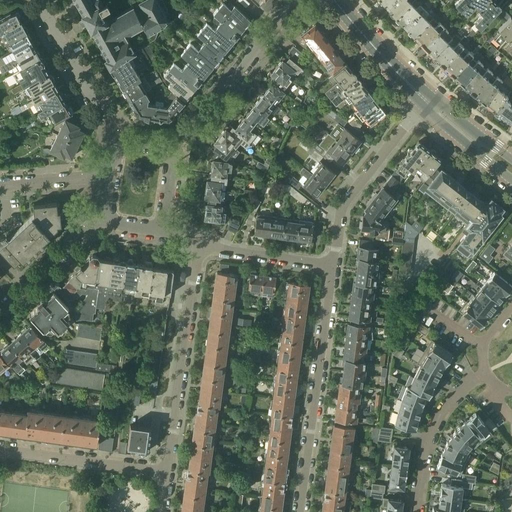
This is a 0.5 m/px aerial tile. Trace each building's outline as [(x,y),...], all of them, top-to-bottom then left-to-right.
[(75,0),(83,14),(82,15),(91,32),(92,31),(102,51),(101,51),(109,67),(128,56),(132,54),(142,48),(156,39),(160,29),(169,20),(164,11),(168,9),(162,0),(144,0),(140,2),(143,9),(137,12),(133,6),(107,21),(102,12),(110,7),(106,1),(103,3),(101,0),(75,0)] [(395,18),(396,18),(413,0),(394,0),(387,8),(390,11),(389,15),(392,18),(395,18)] [(402,24),(405,27),(424,8),(416,0),(413,0),(396,18),(395,22),(398,25),(401,24),(402,24)] [(458,0),(455,4),(460,10),(469,0),(458,0)] [(475,7),(479,10),(489,0),(469,0),(460,10),(466,16),(475,7)] [(489,0),(479,10),(478,11),(482,14),(474,22),(478,26),(474,31),(476,33),(501,7),(499,6),(500,4),(496,0),(489,0)] [(223,2),(218,8),(242,31),(246,26),(248,27),(251,24),(250,22),(251,20),(242,12),(244,8),(238,3),(235,6),(231,1),(227,5),(223,2)] [(497,11),(507,20),(511,16),(501,7),(497,11)] [(239,35),(242,31),(218,8),(213,14),(214,15),(213,21),(215,23),(234,41),(235,40),(237,40),(240,37),(239,35)] [(433,17),(424,8),(405,27),(409,31),(408,31),(408,34),(410,37),(413,37),(414,36),(414,37),(433,18),(433,17)] [(0,33),(20,22),(18,18),(20,17),(18,13),(16,14),(16,13),(12,15),(11,14),(0,19),(0,33)] [(505,37),(508,39),(511,34),(511,17),(511,16),(507,20),(498,30),(500,31),(499,32),(493,38),(500,44),(505,38),(505,37)] [(420,43),(423,47),(444,26),(439,22),(438,23),(433,18),(414,37),(413,40),(416,43),(419,43),(420,43)] [(6,37),(9,44),(27,34),(26,33),(28,31),(26,27),(23,27),(20,22),(0,33),(0,36),(2,36),(3,39),(6,37)] [(207,22),(202,28),(226,50),(230,46),(230,47),(233,46),(234,42),(233,42),(234,41),(215,23),(212,27),(207,22)] [(323,32),(321,32),(315,24),(300,36),(311,49),(326,37),(325,36),(325,34),(323,32)] [(432,57),(433,57),(452,38),(447,32),(448,31),(444,26),(423,47),(427,51),(426,54),(429,57),(432,57)] [(205,41),(201,45),(218,60),(219,60),(220,61),(222,60),(224,58),(224,56),(223,55),(224,54),(223,54),(226,50),(202,28),(197,34),(205,41)] [(27,34),(9,44),(11,49),(0,55),(0,64),(33,46),(30,40),(30,39),(30,37),(29,35),(28,34),(27,34)] [(314,57),(319,64),(322,62),(336,50),(335,50),(336,48),(334,45),(331,45),(326,37),(311,49),(316,55),(314,57)] [(436,64),(439,63),(443,67),(462,47),(464,46),(459,41),(457,43),(452,38),(433,57),(432,60),(436,64)] [(218,60),(201,45),(199,44),(197,46),(195,46),(191,43),(186,49),(192,54),(210,70),(213,67),(213,66),(215,67),(217,66),(218,65),(219,62),(218,61),(218,60)] [(473,51),(475,53),(481,47),(479,44),(473,51)] [(19,63),(22,68),(40,58),(39,57),(40,56),(40,55),(38,52),(37,51),(36,51),(33,46),(0,64),(0,70),(2,73),(19,63)] [(149,46),(145,48),(149,55),(153,53),(149,46)] [(304,55),(293,46),(288,53),(289,53),(287,55),(295,62),(302,56),(304,55)] [(449,72),(453,76),(472,57),(474,55),(468,50),(467,52),(462,47),(443,67),(443,70),(446,73),(449,72)] [(206,75),(210,70),(192,54),(186,49),(182,55),(189,61),(185,66),(202,80),(202,79),(203,80),(206,79),(207,78),(207,75),(206,75)] [(332,75),(332,74),(347,63),(341,56),(341,54),(339,51),(337,51),(336,50),(322,62),(332,75)] [(149,55),(153,62),(159,59),(153,53),(149,55)] [(109,67),(110,69),(108,70),(111,75),(113,75),(116,79),(139,65),(132,54),(128,56),(109,67)] [(282,62),(277,68),(292,80),(296,75),(293,72),(294,71),(297,73),(301,68),(287,56),(285,58),(282,56),(279,60),(282,62)] [(298,64),(304,60),(302,56),(295,62),(298,64)] [(459,82),(463,85),(482,65),(483,63),(478,60),(477,61),(472,57),(453,76),(453,77),(453,79),(456,82),(459,82)] [(44,59),(40,58),(22,68),(12,74),(16,81),(19,79),(21,83),(11,89),(14,94),(26,87),(49,74),(45,67),(46,63),(44,59)] [(491,68),(494,70),(502,60),(499,58),(491,68)] [(116,79),(118,83),(118,87),(119,88),(121,90),(122,89),(122,90),(141,79),(138,73),(147,66),(144,61),(139,65),(116,79)] [(174,63),(169,69),(192,88),(194,90),(197,86),(200,86),(202,83),(201,81),(202,80),(185,66),(182,69),(174,63)] [(348,65),(347,63),(332,74),(332,75),(328,77),(333,84),(324,91),(330,98),(357,77),(353,71),(353,68),(350,65),(348,65)] [(469,91),(474,94),(491,74),(492,72),(487,67),(486,69),(482,65),(463,85),(463,86),(463,89),(467,92),(469,91)] [(286,86),(292,80),(277,68),(273,73),(270,71),(267,75),(269,77),(267,79),(272,83),(284,93),(282,91),(286,86)] [(190,94),(194,90),(192,88),(169,69),(165,74),(173,81),(169,85),(186,100),(186,99),(189,100),(191,96),(190,94)] [(50,74),(49,74),(26,87),(26,88),(26,91),(28,94),(30,95),(30,96),(32,95),(35,100),(27,104),(27,103),(20,107),(22,111),(34,105),(39,102),(59,91),(54,82),(55,79),(52,75),(50,74)] [(495,77),(491,74),(474,94),(474,95),(473,97),(478,102),(480,100),(484,103),(500,84),(502,80),(497,75),(495,77)] [(141,79),(122,90),(123,90),(121,92),(123,96),(126,96),(129,101),(150,88),(162,81),(160,77),(149,84),(145,76),(141,79)] [(364,83),(362,82),(357,77),(330,98),(335,105),(344,98),(349,104),(352,101),(368,89),(367,88),(367,86),(364,83)] [(491,109),(495,111),(508,94),(511,88),(511,87),(502,80),(500,84),(484,103),(485,104),(485,107),(488,110),(491,109)] [(263,94),(276,104),(280,99),(279,99),(284,93),(272,83),(268,88),(266,87),(262,93),(263,94)] [(150,122),(153,119),(155,104),(148,102),(148,98),(149,97),(147,93),(151,91),(150,88),(129,101),(133,108),(133,111),(135,115),(143,116),(143,118),(146,121),(150,122)] [(355,110),(358,115),(377,101),(373,96),(374,95),(374,93),(372,90),(369,90),(368,89),(352,101),(358,108),(355,110)] [(38,119),(48,113),(48,112),(66,103),(62,97),(63,97),(63,94),(61,92),(59,91),(39,102),(34,105),(39,114),(36,116),(38,119)] [(175,115),(174,113),(184,101),(172,91),(165,99),(170,103),(167,106),(163,105),(164,102),(156,100),(155,104),(153,119),(160,120),(162,119),(171,120),(175,115)] [(263,94),(262,93),(257,98),(259,100),(254,105),(257,107),(266,115),(269,117),(271,119),(280,108),(276,104),(263,94)] [(496,112),(495,112),(493,115),(500,119),(502,117),(503,118),(503,117),(510,122),(511,121),(511,107),(509,105),(511,102),(508,100),(511,96),(508,94),(495,111),(496,112)] [(318,98),(322,104),(326,100),(322,95),(318,98)] [(380,105),(377,101),(358,115),(362,119),(365,117),(370,124),(386,111),(385,111),(386,110),(386,108),(383,104),(381,104),(380,105)] [(48,112),(48,113),(53,120),(48,123),(50,126),(72,114),(71,113),(72,113),(73,110),(71,106),(68,106),(66,103),(48,112)] [(257,107),(254,105),(249,112),(248,110),(243,116),(244,117),(260,129),(269,117),(266,115),(257,107)] [(338,114),(333,120),(343,127),(347,122),(338,114)] [(244,117),(243,116),(238,122),(239,124),(235,128),(251,141),(260,129),(244,117)] [(361,125),(354,118),(349,122),(357,129),(361,125)] [(65,120),(58,135),(78,144),(81,144),(82,140),(81,139),(81,138),(84,132),(76,128),(77,125),(65,120)] [(230,124),(229,126),(226,124),(222,129),(225,131),(221,136),(235,148),(240,143),(245,147),(251,141),(235,128),(230,124)] [(342,135),(337,140),(351,152),(361,140),(345,127),(340,133),(342,135)] [(342,163),(351,152),(337,140),(328,133),(319,144),(327,151),(342,163)] [(77,146),(78,144),(58,135),(51,150),(47,148),(44,148),(45,160),(53,159),(53,155),(54,152),(62,156),(63,154),(71,158),(74,152),(75,152),(77,151),(79,148),(78,146),(77,146)] [(210,144),(212,146),(211,148),(213,150),(225,160),(231,162),(240,151),(235,148),(221,136),(216,142),(213,140),(210,144)] [(274,140),(279,144),(282,140),(274,136),(273,139),(274,140)] [(271,143),(277,149),(279,144),(274,140),(271,143)] [(412,172),(414,170),(430,150),(419,141),(413,148),(412,147),(409,148),(407,150),(407,153),(408,154),(397,168),(396,168),(391,174),(392,174),(401,181),(406,175),(404,174),(408,169),(412,172)] [(315,149),(323,156),(327,151),(319,144),(318,145),(315,142),(312,147),(315,149)] [(319,161),(323,156),(315,149),(310,154),(319,161)] [(434,149),(430,150),(414,170),(424,178),(418,184),(419,185),(423,181),(425,179),(436,166),(442,158),(437,155),(437,152),(434,149)] [(225,160),(213,150),(209,154),(213,158),(213,160),(212,160),(210,175),(230,178),(231,171),(226,171),(227,162),(224,162),(225,160)] [(268,167),(258,162),(256,167),(266,172),(268,167)] [(321,162),(312,173),(326,184),(335,173),(321,162)] [(440,169),(436,166),(425,179),(423,181),(440,195),(436,200),(466,224),(462,229),(467,232),(460,241),(455,248),(467,257),(472,250),(473,251),(502,214),(500,212),(503,208),(491,198),(487,202),(485,200),(484,202),(441,168),(440,169)] [(317,195),(326,184),(312,173),(303,185),(317,195)] [(397,187),(401,181),(392,174),(388,179),(397,187)] [(230,178),(210,175),(208,175),(208,177),(205,177),(204,183),(206,183),(206,189),(220,191),(221,183),(225,183),(226,178),(230,178)] [(289,181),(298,188),(302,183),(293,176),(289,181)] [(371,197),(372,199),(387,210),(397,197),(391,193),(392,192),(397,187),(388,179),(383,186),(382,186),(377,192),(376,191),(371,197)] [(297,190),(292,186),(289,185),(288,194),(289,192),(293,195),(297,190)] [(206,204),(226,207),(226,206),(223,206),(225,192),(220,191),(206,189),(205,197),(202,196),(202,202),(205,202),(205,204),(206,204)] [(297,190),(293,195),(303,203),(307,198),(297,190)] [(367,210),(385,225),(387,226),(390,222),(387,219),(386,220),(384,219),(385,218),(383,216),(387,210),(372,199),(371,197),(366,203),(368,204),(364,209),(367,210)] [(255,198),(250,207),(256,210),(261,201),(255,198)] [(0,250),(14,266),(14,265),(18,262),(20,264),(50,236),(47,233),(55,226),(55,222),(61,221),(60,211),(57,211),(57,203),(33,205),(34,218),(7,243),(5,241),(0,245),(0,250)] [(224,222),(226,207),(206,204),(204,219),(224,222)] [(368,231),(377,232),(378,229),(385,229),(385,225),(367,210),(364,214),(363,214),(362,220),(360,220),(359,227),(361,227),(361,228),(369,229),(368,231)] [(269,235),(271,216),(270,216),(270,220),(264,219),(264,215),(257,214),(254,233),(269,235)] [(282,237),(284,222),(277,221),(278,217),(271,216),(269,235),(282,237)] [(226,229),(236,233),(240,224),(238,223),(239,221),(233,219),(232,220),(230,220),(226,229)] [(296,239),(299,224),(299,220),(292,219),(291,223),(284,222),(282,237),(296,239)] [(305,224),(299,224),(296,239),(310,241),(313,221),(305,220),(305,224)] [(402,245),(403,238),(393,237),(392,244),(402,245)] [(373,240),(360,238),(357,258),(378,260),(379,255),(377,255),(378,248),(372,247),(373,240)] [(403,242),(402,249),(412,251),(413,243),(403,242)] [(402,249),(401,257),(411,258),(412,251),(402,249)] [(484,250),(480,255),(488,262),(492,256),(484,250)] [(88,288),(93,288),(98,257),(97,255),(92,254),(89,257),(88,263),(82,268),(80,266),(68,278),(70,280),(58,291),(67,300),(76,299),(82,293),(88,288)] [(98,257),(93,288),(107,290),(111,261),(111,260),(108,257),(106,257),(103,259),(100,259),(98,257)] [(410,265),(411,258),(401,257),(400,264),(410,265)] [(112,261),(111,261),(107,290),(106,299),(119,301),(121,292),(125,263),(120,262),(120,261),(117,258),(116,258),(113,260),(112,261)] [(358,264),(357,270),(379,272),(379,267),(377,267),(378,260),(357,258),(356,264),(358,264)] [(121,292),(135,295),(139,265),(134,264),(133,260),(128,260),(126,263),(125,263),(121,292)] [(503,270),(507,265),(502,260),(498,266),(503,270)] [(137,295),(149,297),(153,267),(152,266),(152,263),(145,262),(145,265),(139,265),(135,295),(133,305),(137,306),(138,298),(136,298),(137,295)] [(154,304),(168,306),(173,270),(162,268),(161,264),(156,263),(154,267),(153,267),(149,297),(155,298),(154,304)] [(410,265),(400,264),(399,272),(409,273),(410,265)] [(177,272),(176,278),(177,280),(183,281),(185,279),(186,273),(185,271),(178,270),(177,272)] [(378,277),(379,272),(357,270),(356,275),(354,275),(354,281),(373,284),(375,284),(376,277),(378,277)] [(505,294),(511,285),(494,271),(487,280),(505,294)] [(216,272),(214,289),(233,291),(235,275),(216,272)] [(261,291),(263,275),(249,273),(247,293),(252,294),(252,290),(261,291)] [(275,277),(263,275),(261,291),(268,292),(268,296),(272,297),(275,277)] [(505,294),(487,280),(481,287),(499,302),(505,294)] [(354,281),(352,293),(373,296),(374,292),(372,291),(373,284),(354,281)] [(54,291),(59,286),(55,282),(50,286),(54,291)] [(289,282),(287,298),(305,301),(307,285),(289,282)] [(475,295),(493,310),(499,302),(481,287),(481,288),(475,295)] [(231,308),(233,291),(214,289),(212,305),(231,308)] [(69,309),(54,293),(45,301),(44,299),(41,299),(37,304),(37,306),(38,307),(29,316),(44,332),(50,326),(58,334),(70,322),(62,314),(69,309)] [(372,301),(373,296),(352,293),(350,305),(369,308),(370,301),(372,301)] [(475,295),(469,303),(466,301),(466,302),(486,318),(493,310),(475,295)] [(303,318),(305,301),(287,298),(285,315),(303,318)] [(466,302),(459,310),(480,326),(486,318),(466,302)] [(228,324),(231,308),(212,305),(209,322),(228,324)] [(368,315),(369,308),(350,305),(348,317),(370,320),(371,315),(368,315)] [(285,315),(282,331),(301,334),(303,318),(285,315)] [(252,320),(235,318),(234,324),(251,326),(252,320)] [(226,340),(228,324),(209,322),(207,338),(226,340)] [(418,331),(422,324),(418,322),(413,328),(418,331)] [(82,337),(84,324),(79,323),(76,336),(82,337)] [(369,326),(348,323),(346,336),(365,338),(366,331),(368,331),(369,326)] [(90,325),(84,324),(82,337),(88,338),(90,325)] [(26,327),(21,331),(22,332),(21,334),(37,352),(39,355),(44,351),(45,351),(50,347),(30,325),(27,328),(26,327)] [(94,339),(96,326),(90,325),(88,338),(94,339)] [(299,350),(301,334),(282,331),(280,348),(299,350)] [(10,343),(9,344),(22,358),(26,362),(28,361),(30,364),(36,359),(33,355),(37,352),(21,334),(10,343)] [(364,345),(365,338),(346,336),(344,347),(366,350),(366,345),(364,345)] [(224,357),(226,340),(207,338),(205,354),(224,357)] [(445,364),(452,354),(431,340),(424,350),(445,364)] [(0,351),(19,374),(25,369),(18,361),(22,358),(9,344),(8,344),(3,347),(4,348),(0,351)] [(366,350),(344,347),(343,359),(362,362),(363,355),(365,355),(366,350)] [(75,350),(70,350),(67,349),(66,348),(60,353),(68,362),(74,363),(75,350)] [(297,367),(299,350),(280,348),(278,364),(297,367)] [(424,350),(424,351),(417,363),(420,364),(439,374),(445,364),(424,350)] [(222,373),(224,357),(205,354),(203,371),(222,373)] [(365,362),(362,362),(343,359),(342,365),(344,366),(343,371),(365,374),(365,369),(364,369),(365,362)] [(96,369),(109,371),(110,365),(97,363),(96,367),(96,369)] [(278,364),(276,381),(295,383),(297,367),(278,364)] [(439,374),(420,364),(414,377),(434,385),(439,374)] [(110,365),(108,379),(112,380),(113,373),(116,374),(117,366),(110,365)] [(58,367),(56,382),(102,389),(104,375),(58,367)] [(220,390),(222,373),(203,371),(200,387),(220,390)] [(362,386),(363,386),(365,374),(343,371),(342,377),(340,377),(340,383),(359,386),(362,386)] [(414,377),(409,387),(407,386),(429,396),(434,385),(414,377)] [(155,396),(157,382),(151,381),(149,395),(155,396)] [(292,400),(295,383),(276,381),(274,397),(292,400)] [(358,393),(359,386),(340,383),(338,395),(360,398),(360,393),(358,393)] [(422,406),(426,395),(429,397),(429,396),(407,386),(401,399),(422,406)] [(217,407),(220,390),(200,387),(198,404),(216,407),(217,407)] [(359,402),(360,398),(338,395),(337,407),(356,409),(357,402),(359,402)] [(272,414),(290,416),(292,400),(274,397),(271,414),(272,414)] [(397,412),(418,417),(421,407),(422,406),(401,399),(397,412)] [(197,404),(195,420),(214,422),(216,407),(198,404),(197,404)] [(355,416),(356,409),(337,407),(335,419),(357,422),(357,417),(355,416)] [(0,431),(24,435),(27,413),(0,409),(0,431)] [(39,437),(62,440),(66,414),(27,409),(27,413),(24,435),(39,437)] [(394,424),(415,430),(418,418),(418,417),(397,412),(394,424)] [(482,440),(479,437),(489,429),(491,432),(496,427),(488,418),(484,422),(477,414),(475,413),(466,420),(481,440),(482,440)] [(100,419),(66,414),(62,440),(74,442),(96,445),(100,419)] [(291,416),(290,416),(272,414),(270,430),(289,433),(291,416)] [(212,439),(214,422),(195,420),(193,436),(212,439)] [(466,420),(457,429),(456,430),(475,447),(481,440),(466,420)] [(334,424),(332,441),(350,444),(353,427),(334,424)] [(151,427),(150,427),(131,425),(130,425),(128,442),(127,448),(147,451),(151,427)] [(380,427),(379,433),(391,435),(392,428),(380,427)] [(287,449),(289,433),(270,430),(268,446),(287,449)] [(469,454),(466,452),(472,444),(474,447),(475,447),(456,430),(447,440),(447,441),(469,454)] [(378,439),(390,441),(391,435),(379,433),(378,439)] [(210,455),(212,439),(193,436),(192,445),(191,453),(192,453),(210,455)] [(120,441),(118,453),(126,454),(127,448),(128,442),(120,441)] [(348,460),(350,444),(332,441),(329,458),(348,460)] [(465,463),(469,454),(447,441),(441,454),(465,463)] [(268,446),(266,463),(285,465),(287,449),(268,446)] [(391,466),(406,468),(409,448),(394,446),(391,466)] [(192,453),(191,453),(188,470),(192,470),(206,472),(207,472),(210,455),(192,453)] [(441,454),(437,465),(439,466),(438,467),(448,470),(460,474),(465,463),(441,454)] [(346,477),(348,460),(329,458),(327,474),(346,477)] [(283,482),(285,465),(266,463),(264,479),(265,479),(283,482)] [(388,486),(403,488),(405,478),(407,468),(406,468),(391,466),(388,486)] [(192,486),(204,488),(206,472),(192,470),(188,470),(187,469),(185,485),(192,486)] [(344,493),(346,477),(327,474),(325,490),(344,493)] [(462,480),(472,481),(474,482),(475,475),(463,474),(462,480)] [(265,479),(263,495),(281,498),(284,482),(283,482),(265,479)] [(472,488),(472,481),(462,480),(460,480),(459,486),(441,483),(440,496),(461,499),(463,486),(472,488)] [(383,492),(384,485),(372,483),(371,490),(383,491),(383,492)] [(202,505),(204,488),(192,486),(185,485),(183,502),(192,503),(202,505)] [(325,490),(323,507),(342,510),(344,493),(325,490)] [(233,508),(241,509),(242,494),(235,493),(233,508)] [(260,511),(279,511),(281,498),(263,495),(261,511),(260,511)] [(440,496),(438,508),(454,510),(459,511),(461,499),(440,496)] [(401,511),(403,500),(384,498),(383,505),(387,506),(385,511),(401,511)] [(200,511),(202,505),(192,503),(183,502),(181,511),(200,511)]
